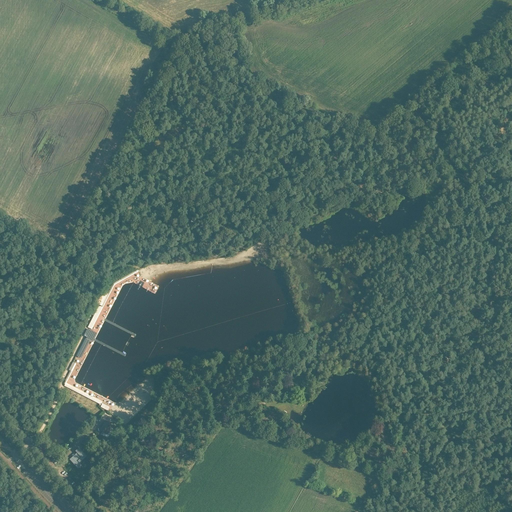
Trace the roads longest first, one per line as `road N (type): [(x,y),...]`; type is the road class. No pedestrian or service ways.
road 1 (unclassified): [(93,511),(0,402)]
road 2 (track): [(319,0),(192,41)]
